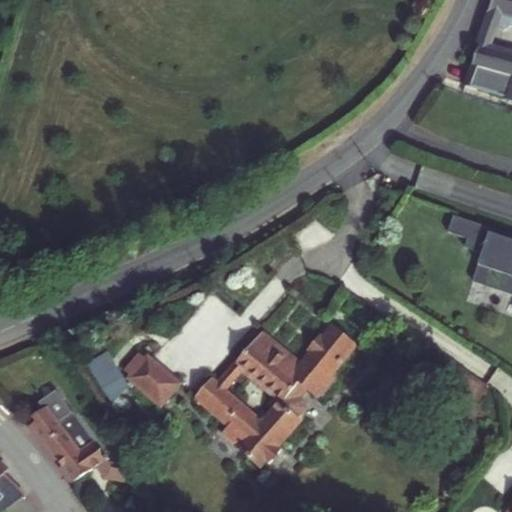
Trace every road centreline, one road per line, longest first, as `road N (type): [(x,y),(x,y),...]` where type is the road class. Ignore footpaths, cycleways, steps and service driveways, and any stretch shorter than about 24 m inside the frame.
road 1 (residential): [(351,151),(214,234),(0,329)]
road 2 (residential): [(467,0),(414,91),(351,151)]
road 3 (residential): [(351,151),(511,209)]
